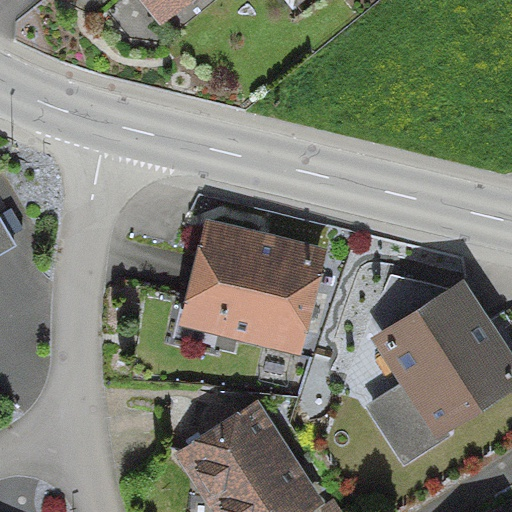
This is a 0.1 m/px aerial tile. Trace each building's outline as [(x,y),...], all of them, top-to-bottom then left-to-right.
[(138,0),(160,27),(193,0),(138,0)] [(0,255),(17,245),(0,217),(0,255)] [(328,249),(205,218),(177,325),(300,356),(328,249)] [(511,391),(511,355),(464,281),(373,339),(402,383),(365,406),(404,467),(452,436),(449,431),(511,391)] [(309,511),(325,502),(258,399),(174,453),(212,511),(309,511)]
